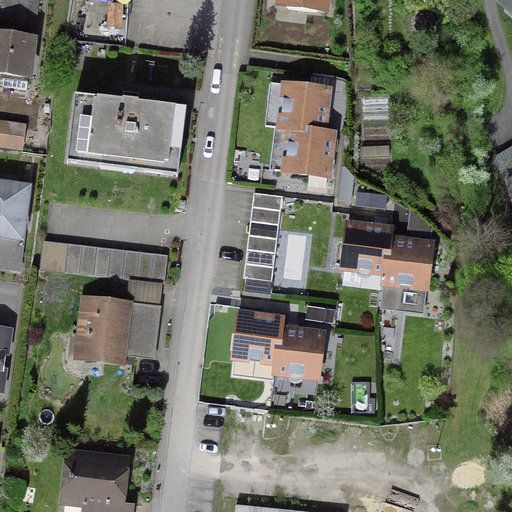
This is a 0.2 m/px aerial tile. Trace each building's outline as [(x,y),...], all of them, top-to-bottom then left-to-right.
[(0,75),(26,80),(37,2),(22,0),(1,0),(0,11),(0,75)] [(323,0),(280,0),(280,5),(322,10),(323,0)] [(511,0),(503,0),(499,4),(505,9),(502,13),(511,21),(511,20),(511,0)] [(120,13),(108,12),(107,28),(119,28),(120,13)] [(321,135),(326,92),(284,87),(279,130),(288,131),(321,135)] [(65,165),(176,179),(184,112),(74,98),(65,165)] [(0,124),(0,146),(17,149),(20,127),(0,124)] [(321,135),(288,131),(288,132),(283,174),(326,179),(331,136),(321,135)] [(511,154),(510,152),(494,162),(507,184),(506,185),(511,204),(511,154)] [(26,191),(0,187),(0,237),(20,241),(26,191)] [(253,195),(243,280),(271,284),(281,199),(253,195)] [(341,270),(383,275),(388,242),(389,233),(346,227),(341,270)] [(395,243),(388,242),(383,275),(382,285),(425,290),(430,248),(395,243)] [(67,246),(64,275),(163,286),(166,258),(67,246)] [(157,311),(125,307),(118,306),(118,308),(85,304),(81,335),(86,336),(84,357),(119,361),(119,356),(152,360),(157,311)] [(232,360),(274,365),(279,332),(280,322),(237,317),(232,360)] [(284,333),(279,332),(274,365),(273,374),(316,380),(321,337),(296,334),(297,326),(285,325),(284,333)] [(83,511),(123,511),(124,507),(117,506),(122,464),(69,458),(64,502),(84,504),(83,511)]
